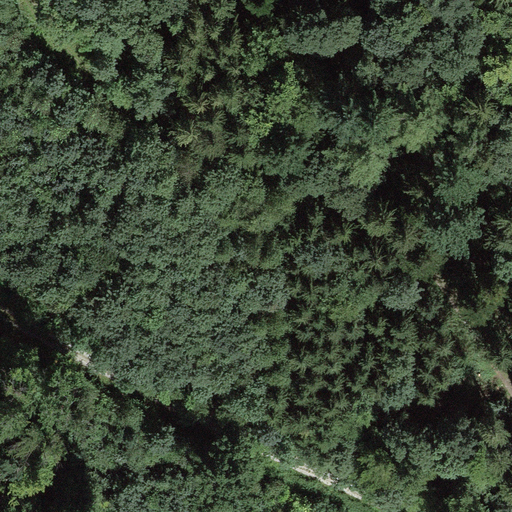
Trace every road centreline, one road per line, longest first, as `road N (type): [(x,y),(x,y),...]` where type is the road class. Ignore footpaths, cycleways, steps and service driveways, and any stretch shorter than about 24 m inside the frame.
road 1 (track): [(26,0),(47,44),(343,195),(419,246),(511,374)]
road 2 (track): [(0,311),(283,461),(405,511)]
